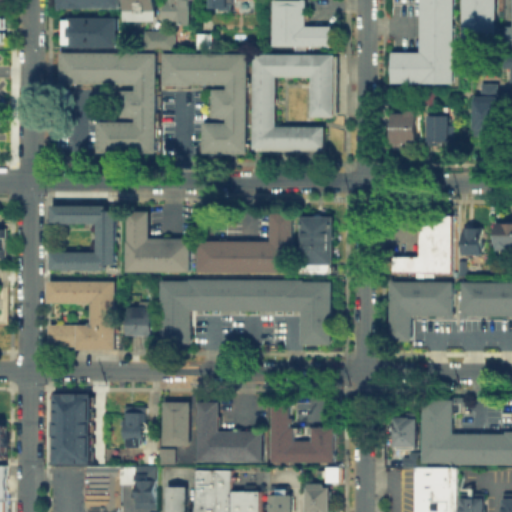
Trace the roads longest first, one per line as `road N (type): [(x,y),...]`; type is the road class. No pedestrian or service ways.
road 1 (residential): [(0,179),(511,182)]
road 2 (residential): [(0,367),(511,369)]
road 3 (residential): [(364,511),(366,0)]
road 4 (residential): [(32,511),(34,0)]
